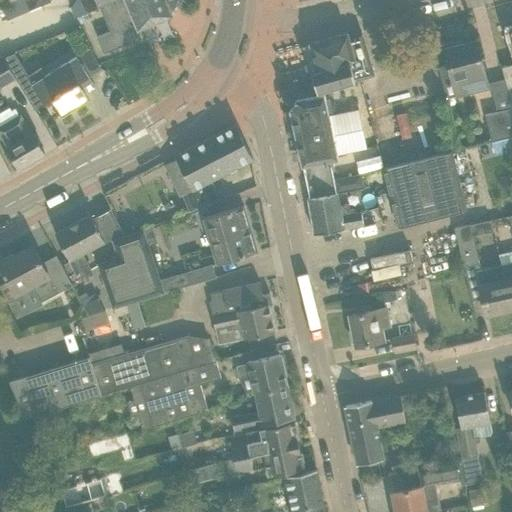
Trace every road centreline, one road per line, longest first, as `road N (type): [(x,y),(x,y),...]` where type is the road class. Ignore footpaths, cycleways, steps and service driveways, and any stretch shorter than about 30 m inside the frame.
road 1 (residential): [(319,397),(259,114),(232,88)]
road 2 (residential): [(319,397),(511,355)]
road 3 (residential): [(233,8),(290,17),(394,0)]
road 4 (tertiary): [(0,209),(123,143)]
